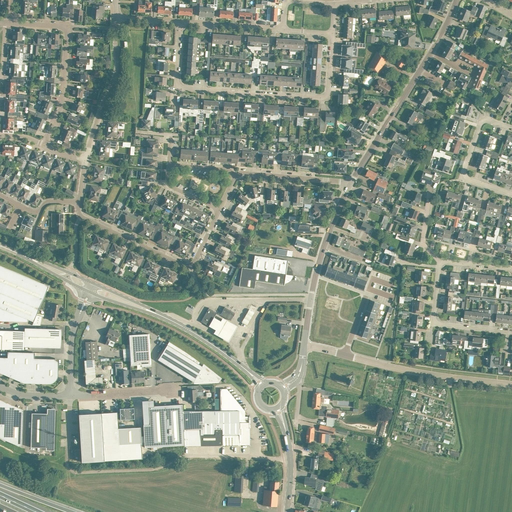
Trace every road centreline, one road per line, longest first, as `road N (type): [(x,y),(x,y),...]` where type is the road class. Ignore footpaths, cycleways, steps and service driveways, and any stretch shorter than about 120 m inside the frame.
road 1 (residential): [(176,87),(324,97),(332,33)]
road 2 (residential): [(80,216),(190,265),(219,209)]
road 3 (residential): [(344,355),(511,384)]
road 4 (unclassified): [(303,344),(317,268),(350,182)]
road 5 (residential): [(84,159),(115,73),(116,18)]
road 6 (unclassified): [(350,182),(419,70)]
road 7 (residential): [(44,145),(62,103),(67,26)]
